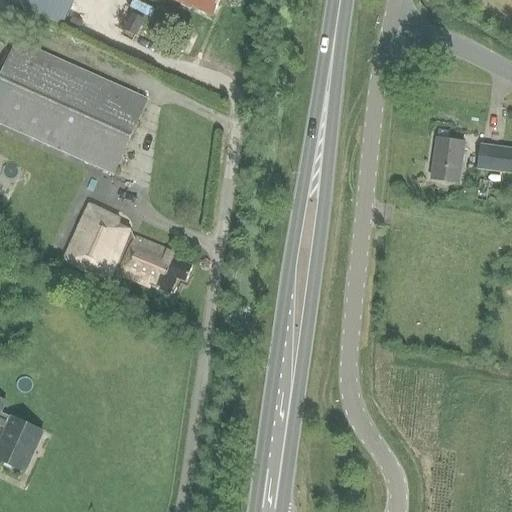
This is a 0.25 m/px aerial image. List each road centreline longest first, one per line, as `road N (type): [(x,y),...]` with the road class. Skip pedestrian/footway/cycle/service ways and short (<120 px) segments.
road 1 (unclassified): [(397,511),(397,478),(354,409),(347,376),(388,30)]
road 2 (primary): [(326,93),(313,121),(253,511)]
road 3 (primary): [(280,511),(321,226),(326,93)]
road 4 (unclassified): [(231,137),(178,511)]
road 5 (unclassified): [(511,73),(425,35),(388,30)]
